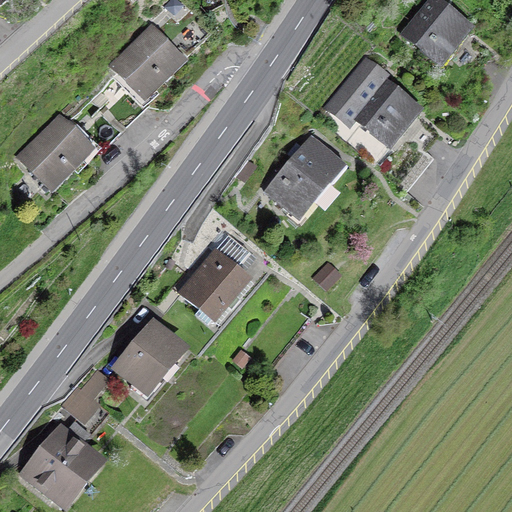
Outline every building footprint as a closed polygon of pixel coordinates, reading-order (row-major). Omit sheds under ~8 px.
[(441,67),(472,29),(434,0),(431,0),(403,36),(441,67)] [(125,83),(142,101),(183,60),(152,28),(111,68),(125,83)] [(356,121),(390,149),(420,113),(383,83),(386,79),(365,62),(327,109),(350,127),(356,121)] [(142,101),(125,83),(101,106),(123,128),(147,106),(142,101)] [(73,133),(90,150),(95,155),(118,132),(96,110),(73,133)] [(49,191),(90,150),(73,133),(59,118),(18,159),(49,191)] [(329,190),(345,169),(310,140),(266,193),(296,218),(325,183),(330,186),(329,190)] [(239,263),(248,252),(228,236),(219,247),(239,263)] [(214,324),(251,281),(216,252),(179,295),(200,312),(196,317),(208,328),(212,322),(214,324)] [(244,350),(269,370),(309,320),(284,300),(244,350)] [(148,394),(183,352),(153,327),(118,369),(148,394)] [(60,408),(81,424),(96,405),(92,401),(109,382),(94,371),(79,391),(76,388),(60,408)] [(49,486),(67,502),(95,468),(78,454),(83,448),(64,432),(26,478),(43,492),(49,486)]
